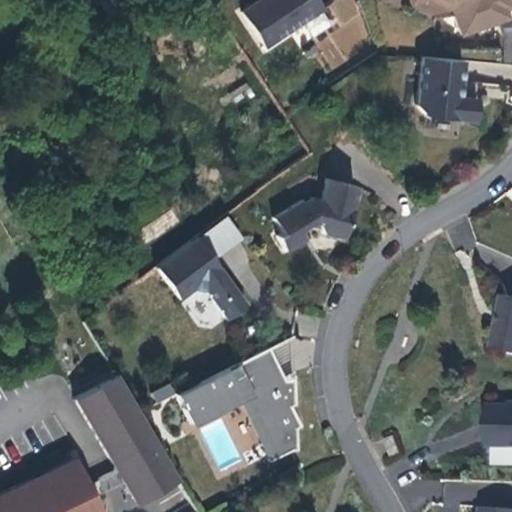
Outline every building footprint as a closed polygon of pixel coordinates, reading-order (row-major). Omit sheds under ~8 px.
[(251,0),(240,7),(263,43),(324,7),(319,0),(251,0)] [(418,0),(431,0),(451,9),(448,1),(446,0),(407,0),(408,4),(418,0)] [(446,0),(448,1),(451,9),(458,28),(471,31),(498,21),(494,12),(504,9),(509,7),(506,0),(446,0)] [(504,9),(494,12),(498,21),(507,18),(504,9)] [(461,60),(418,56),(414,104),(423,116),(472,120),(476,118),(478,100),(476,97),(459,96),(460,84),(461,60)] [(355,185),(324,177),(324,178),(318,198),(309,196),(303,203),(300,199),(300,200),(270,217),(279,232),(274,235),(283,250),(302,238),(297,228),(312,219),(317,219),(316,224),(321,233),(342,238),(355,185)] [(169,208),(131,233),(140,246),(179,221),(169,208)] [(225,218),(197,239),(205,249),(211,258),(239,238),(225,218)] [(197,239),(196,237),(190,242),(198,254),(205,249),(197,239)] [(211,258),(205,249),(198,254),(190,242),(155,268),(177,298),(190,288),(203,290),(224,319),(245,304),(217,266),(211,258)] [(511,296),(503,295),(500,306),(499,314),(502,315),(499,329),(496,329),(492,348),(511,351),(511,296)] [(284,379),(267,346),(173,394),(189,424),(237,398),(270,462),(291,450),(297,450),(297,428),(301,425),(290,405),(294,403),(294,378),(284,379)] [(177,486),(113,380),(75,406),(137,511),(177,486)] [(511,406),(491,406),(490,424),(490,447),(511,447),(511,406)] [(394,438),(384,442),(391,459),(401,455),(394,438)] [(96,511),(71,459),(0,493),(0,511),(96,511)]
